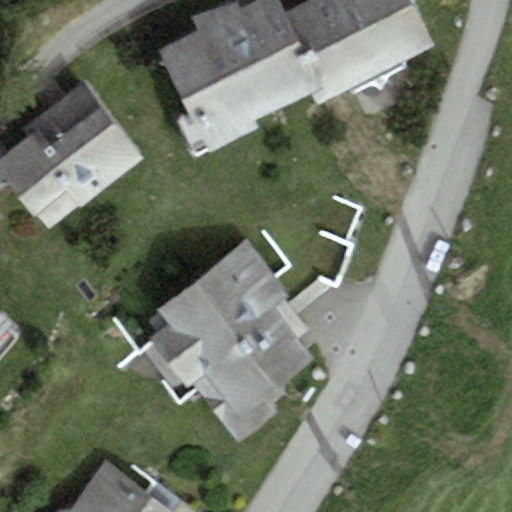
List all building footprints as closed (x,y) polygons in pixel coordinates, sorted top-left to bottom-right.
[(200,28),(159,50),(209,146),(311,93),(318,106),(349,90),(351,94),(370,85),(385,89),(389,75),(407,66),(405,61),(434,46),(410,0),(309,0),(310,1),(286,14),(278,0),(255,0),(241,8),(237,2),(194,17),(200,28)] [(0,157),(0,172),(47,233),(142,159),(84,83),(30,124),(35,131),(0,157)] [(281,386),(315,361),(298,339),(309,331),(284,298),(288,294),(247,241),(156,310),(167,324),(147,339),(185,390),(193,384),(239,445),(280,414),(273,405),(288,394),(281,386)] [(0,338),(13,324),(0,313),(0,338)] [(174,511),(107,461),(71,508),(60,510),(58,511),(174,511)]
